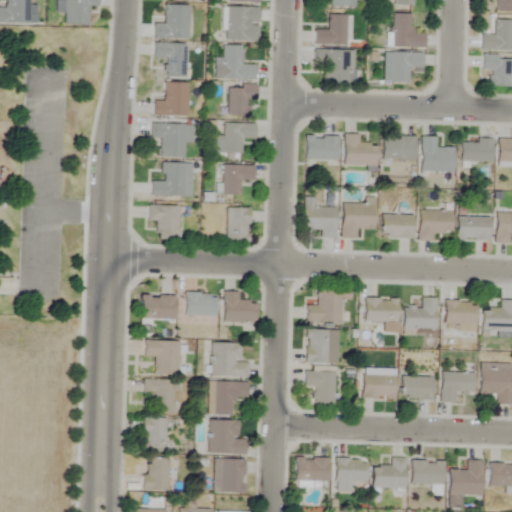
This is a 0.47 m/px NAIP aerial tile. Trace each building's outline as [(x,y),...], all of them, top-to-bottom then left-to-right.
[(0,22),(27,23),(27,0),(1,0),(2,7),(0,7),(0,22)] [(85,26),(85,7),(95,7),(94,0),(61,0),(62,26),(85,26)] [(511,0),(493,0),(493,11),(511,11),(511,0)] [(162,24),(151,24),(151,39),(185,39),(185,5),(162,5),(162,24)] [(223,7),(223,41),(255,41),(255,7),(223,7)] [(343,14),(325,14),(325,30),(312,30),(312,45),(343,45),(343,14)] [(408,14),(389,14),(389,47),(422,47),(422,33),(408,33),(408,14)] [(511,50),(511,19),(491,20),(491,35),(478,35),(478,51),(511,50)] [(183,44),(151,44),(151,58),(162,58),(162,77),(183,77),(183,44)] [(252,80),(252,65),(238,65),(238,46),(220,46),(220,58),(211,58),(211,80),(252,80)] [(311,65),(321,65),(321,83),(345,84),(345,50),(311,50),(311,65)] [(388,84),(406,84),(406,67),(419,67),(419,52),(388,52),(388,84)] [(508,87),(508,57),(480,57),(480,71),(486,71),(486,87),(508,87)] [(184,117),(184,83),(160,83),(160,102),(151,102),(151,116),(184,117)] [(250,104),(253,104),(253,86),(225,86),(225,117),(250,117),(250,104)] [(181,158),(181,143),(190,143),(190,124),(148,124),(147,138),(157,138),(157,158),(181,158)] [(239,154),(239,140),(252,140),(252,124),(221,124),(221,154),(239,154)] [(417,134),(416,169),(449,170),(450,146),(433,146),(433,135),(417,134)] [(373,166),(373,145),(356,145),(356,135),(340,135),(340,166),(373,166)] [(335,161),(335,136),(302,136),(302,161),(335,161)] [(412,136),(379,136),(379,160),(412,160),(412,136)] [(511,139),(494,140),(494,167),(511,166),(511,139)] [(457,141),(457,162),(489,162),(489,141),(457,141)] [(148,196),(181,196),(181,163),(159,163),(159,182),(148,182),(148,196)] [(238,195),(238,181),(250,181),(250,166),(219,166),(219,196),(238,195)] [(317,238),(333,239),(333,208),(313,207),(313,198),(300,198),(300,229),(318,230),(317,238)] [(372,204),(338,204),(338,238),(354,238),(354,229),(372,229),(372,204)] [(154,222),(154,240),(176,240),(176,206),(145,206),(145,222),(154,222)] [(246,208),(223,208),(223,242),(246,242),(246,208)] [(448,211),(415,211),(415,241),(430,241),(430,234),(448,234),(448,211)] [(507,244),(507,235),(511,234),(511,214),(492,214),(492,244),(507,244)] [(409,215),(378,215),(378,238),(409,238),(409,215)] [(486,241),(486,218),(453,218),(453,241),(486,241)] [(0,288),(0,276),(11,276),(11,288),(0,288)] [(337,323),(337,300),(347,300),(347,289),(314,289),(314,306),(303,306),(302,322),(337,323)] [(220,292),(220,322),(253,322),(253,302),(235,302),(235,292),(220,292)] [(213,316),(213,293),(181,293),(181,316),(213,316)] [(138,319),(171,319),(171,296),(138,296),(138,319)] [(433,298),(418,298),(418,310),(400,310),(400,329),(433,329),(433,298)] [(394,299),(360,299),(360,323),(394,323),(394,299)] [(478,332),(511,332),(511,301),(497,301),(497,310),(478,310),(478,332)] [(472,330),(472,302),(441,302),(441,330),(472,330)] [(302,364),(334,364),(334,331),(302,331),(302,364)] [(175,341),(141,341),(141,356),(151,356),(151,375),(175,375),(175,341)] [(208,344),(208,378),(245,378),(245,362),(237,362),(237,344),(208,344)] [(476,394),(493,394),(493,405),(509,405),(509,364),(476,364),(476,394)] [(387,370),(387,375),(359,375),(359,399),(392,399),(392,370),(387,370)] [(330,405),(331,373),(301,372),(301,387),(310,387),(310,405),(330,405)] [(470,394),(470,373),(437,373),(437,403),(458,403),(458,394),(470,394)] [(430,400),(430,378),(398,378),(398,400),(430,400)] [(170,414),(170,381),(140,381),(140,395),(149,395),(149,414),(170,414)] [(205,415),(230,416),(230,397),(244,397),(244,383),(206,381),(205,415)] [(163,452),(163,419),(140,419),(140,452),(163,452)] [(205,454),(240,454),(240,421),(205,421),(205,454)] [(325,458),(292,458),(292,482),(325,482),(325,458)] [(387,467),(368,467),(368,490),(402,490),(402,458),(387,458),(387,467)] [(141,491),(165,491),(165,459),(141,459),(141,491)] [(241,494),(241,460),(209,460),(209,494),(241,494)] [(351,494),(351,483),(363,483),(363,460),(332,460),(332,494),(351,494)] [(440,496),(440,461),(408,461),(408,486),(428,486),(428,496),(440,496)] [(478,496),(478,461),(464,461),(464,471),(445,471),(445,496),(478,496)] [(485,487),(511,487),(511,464),(485,465),(485,487)]
